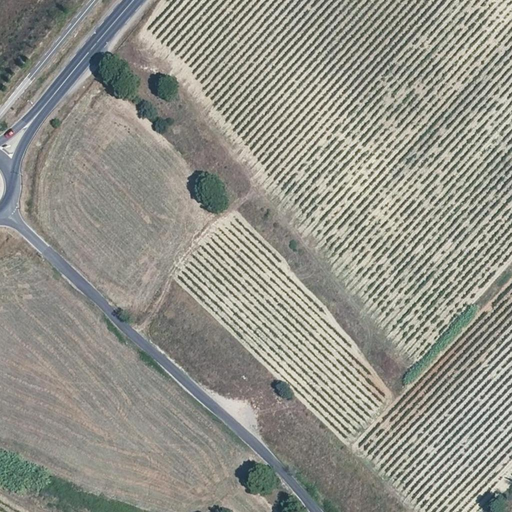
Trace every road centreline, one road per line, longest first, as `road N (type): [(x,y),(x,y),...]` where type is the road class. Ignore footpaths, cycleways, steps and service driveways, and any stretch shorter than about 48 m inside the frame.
road 1 (unclassified): [(317,511),(266,453),(17,221)]
road 2 (secondary): [(35,117),(136,0)]
